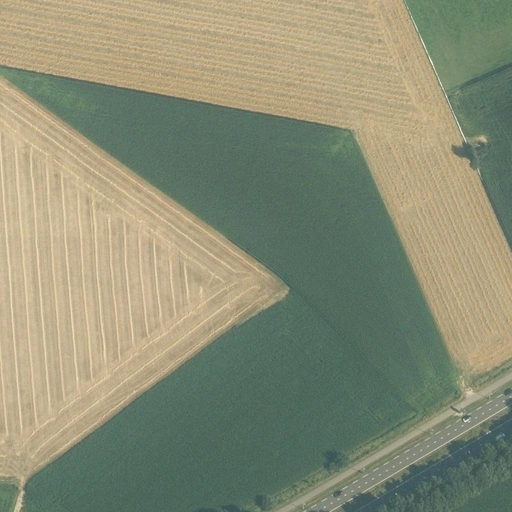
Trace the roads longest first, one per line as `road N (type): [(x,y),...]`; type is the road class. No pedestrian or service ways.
road 1 (unclassified): [(511,375),(273,511)]
road 2 (primary): [(511,396),(316,511)]
road 3 (primary): [(368,511),(511,426)]
